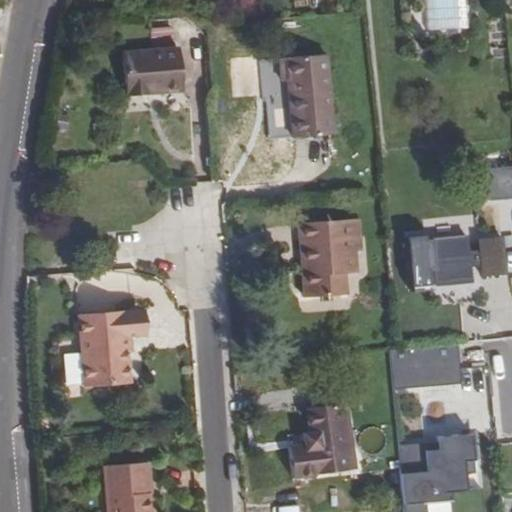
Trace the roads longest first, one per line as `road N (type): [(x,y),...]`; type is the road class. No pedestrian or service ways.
road 1 (tertiary): [(14,511),(1,255),(37,0)]
road 2 (residential): [(217,511),(195,239)]
road 3 (unknown): [(511,414),(506,415),(502,338),(458,342)]
